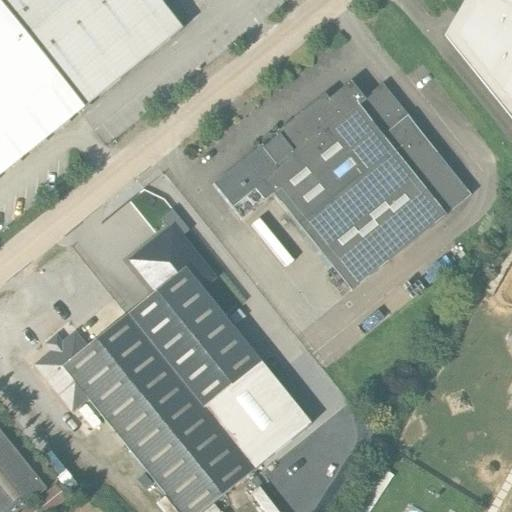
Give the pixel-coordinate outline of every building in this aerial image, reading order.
[(0,0),(0,5),(83,109),(180,31),(155,0),(0,0)] [(511,0),(468,0),(445,38),(511,120),(511,0)] [(0,175),(83,109),(0,5),(0,175)] [(260,146),(212,185),(239,220),(271,195),(349,292),(469,196),(381,85),(362,100),(349,83),(326,101),(322,96),(276,133),(268,134),(261,140),(260,146)] [(215,278),(171,225),(126,262),(154,295),(88,349),(73,332),(61,342),(55,334),(42,344),(49,352),(31,367),(70,415),(86,402),(176,511),(202,511),(253,471),(308,426),(260,363),(201,290),(215,278)] [(0,434),(0,511),(17,511),(45,490),(0,434)] [(370,511),(393,477),(378,467),(352,509),(356,511),(370,511)] [(49,511),(65,500),(55,486),(22,511),(49,511)]
